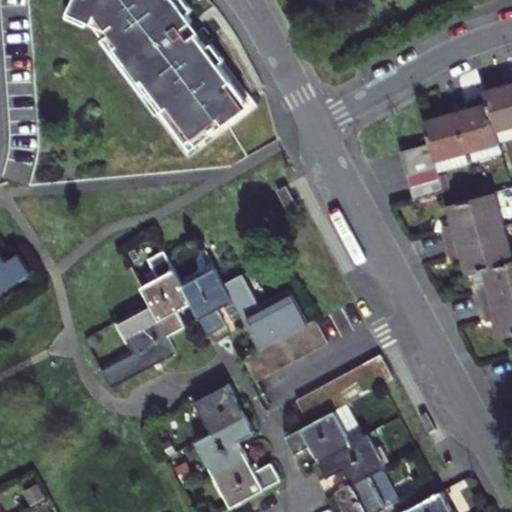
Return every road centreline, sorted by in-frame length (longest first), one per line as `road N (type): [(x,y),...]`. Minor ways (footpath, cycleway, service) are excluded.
road 1 (residential): [(315,128),(444,56),(511,31)]
road 2 (residential): [(315,128),(417,312)]
road 3 (residential): [(417,312),(511,482)]
road 4 (residential): [(417,312),(263,396)]
road 5 (residential): [(263,396),(222,363),(134,406)]
road 6 (residential): [(245,0),(315,128)]
road 7 (residential): [(263,396),(313,511)]
